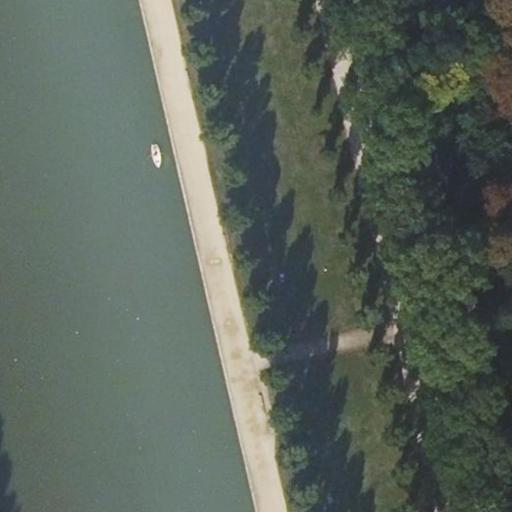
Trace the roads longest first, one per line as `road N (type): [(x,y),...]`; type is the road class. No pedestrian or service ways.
road 1 (track): [(319,0),(441,511)]
road 2 (track): [(148,0),(264,511)]
road 3 (track): [(511,248),(504,304),(231,366)]
